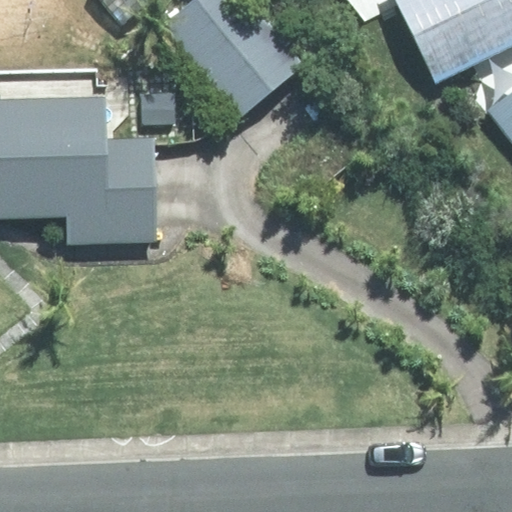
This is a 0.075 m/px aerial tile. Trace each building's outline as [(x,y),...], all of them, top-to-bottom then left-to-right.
[(142,0),(86,0),(115,32),(147,4),(142,0)] [(238,0),(190,0),(157,28),(233,119),(294,66),(238,0)] [(511,0),(386,0),(430,86),(511,44),(511,0)] [(511,89),(481,114),(511,153),(511,89)] [(0,223),(63,222),(63,249),(145,247),(142,142),(92,143),(91,101),(0,104),(0,223)]
